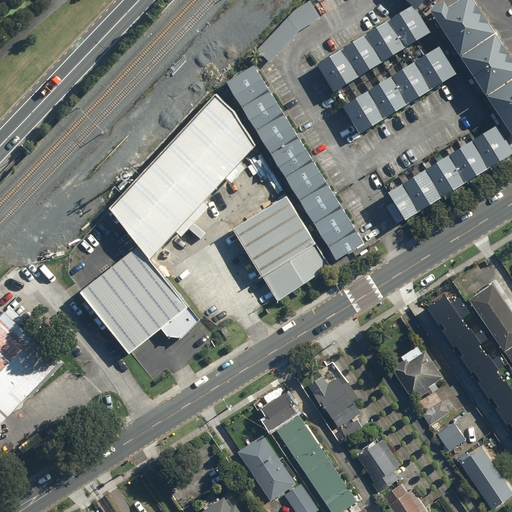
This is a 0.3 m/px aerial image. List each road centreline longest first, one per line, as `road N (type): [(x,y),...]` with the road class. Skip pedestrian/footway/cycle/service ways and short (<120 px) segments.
road 1 (tertiary): [(511,201),(13,511)]
road 2 (primary): [(0,145),(139,0)]
